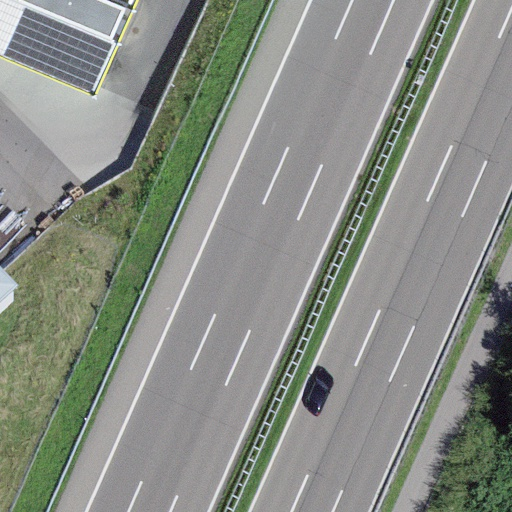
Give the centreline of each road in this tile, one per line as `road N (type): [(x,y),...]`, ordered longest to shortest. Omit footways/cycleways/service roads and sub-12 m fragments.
road 1 (motorway): [(374,0),(149,511)]
road 2 (motorway): [(316,511),(511,65)]
